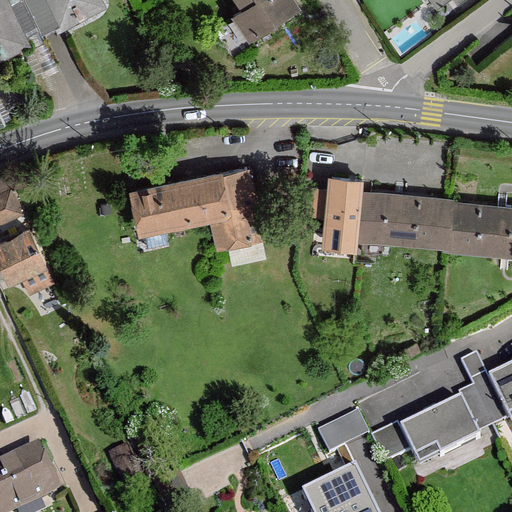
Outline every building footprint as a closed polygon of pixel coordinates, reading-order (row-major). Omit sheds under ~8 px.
[(0,0),(0,51),(26,39),(24,35),(6,0),(0,0)] [(28,0),(6,0),(24,35),(42,26),(28,0)] [(28,0),(42,26),(60,17),(62,22),(101,4),(99,0),(28,0)] [(242,0),(248,9),(238,16),(252,39),(302,7),(297,0),(242,0)] [(251,168),(135,191),(144,232),(216,217),(222,246),(266,237),(251,168)] [(450,194),(363,187),(359,235),(451,242),(450,245),(511,250),(511,204),(450,199),(450,194)] [(13,189),(0,194),(0,223),(24,213),(13,189)] [(31,229),(0,243),(0,257),(12,283),(26,277),(30,286),(52,276),(31,229)] [(462,399),(479,434),(510,419),(490,378),(478,354),(463,361),(475,386),(459,394),(462,399)] [(511,368),(490,378),(510,419),(511,418),(511,368)] [(462,399),(401,428),(412,450),(416,458),(438,448),(442,457),(481,438),(479,434),(462,399)] [(361,407),(320,427),(331,451),(373,432),(361,407)] [(412,450),(401,428),(399,424),(373,436),(386,463),(412,450)] [(16,511),(60,492),(39,447),(0,465),(0,511),(16,511)] [(365,511),(351,481),(306,501),(311,511),(365,511)]
